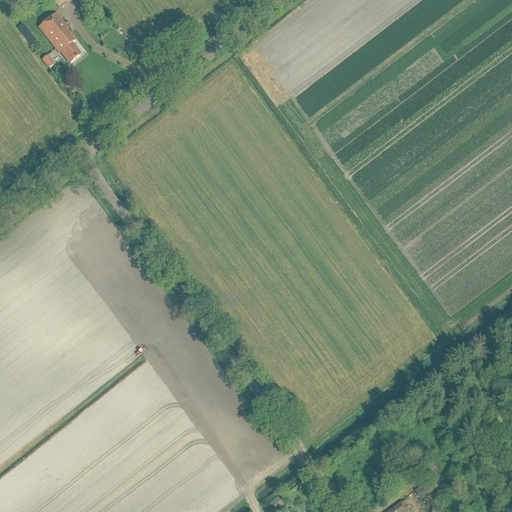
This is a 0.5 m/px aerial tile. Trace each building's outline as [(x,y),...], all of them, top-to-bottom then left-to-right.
[(65,3),(62,0),(51,0),(58,9),(65,3)] [(70,36),(72,34),(57,15),(39,29),(59,54),(60,53),(69,65),(80,56),(71,45),(75,42),(70,36)] [(421,501),(439,489),(433,480),(415,492),(421,501)] [(445,485),(439,489),(445,498),(451,494),(445,485)] [(413,511),(404,501),(389,511),(413,511)]
